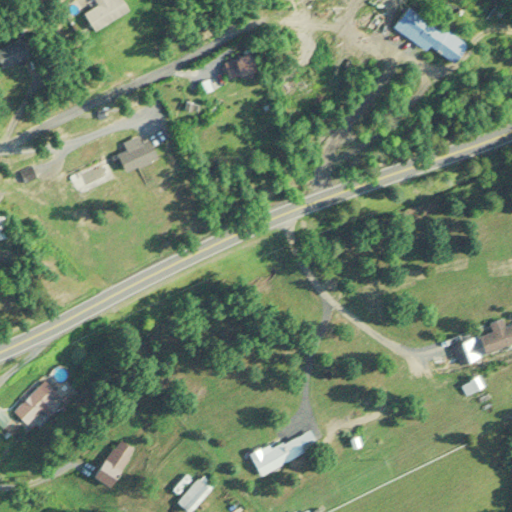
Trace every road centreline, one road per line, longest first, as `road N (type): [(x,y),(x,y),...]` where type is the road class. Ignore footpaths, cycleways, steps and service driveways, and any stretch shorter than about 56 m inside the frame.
road 1 (primary): [(0,347),(293,208),(399,177),(511,126)]
road 2 (residential): [(0,141),(248,21)]
